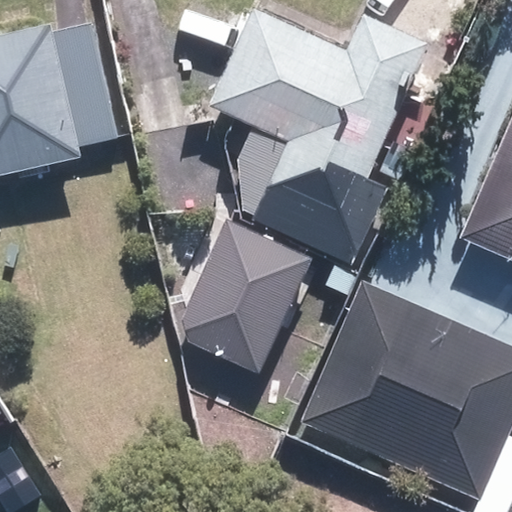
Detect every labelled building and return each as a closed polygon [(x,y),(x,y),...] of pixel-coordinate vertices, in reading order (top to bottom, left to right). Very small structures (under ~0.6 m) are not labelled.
[(256,5),(211,103),(289,138),(267,186),(280,192),(265,225),(323,251),(338,218),(350,223),(433,39),(370,11),(353,49),(256,5)] [(0,172),(87,154),(85,143),(121,135),(97,22),(62,29),(60,19),(0,32),(0,172)] [(511,128),(465,238),(511,258),(511,128)] [(316,252),(230,214),(185,315),(192,338),(263,370),(316,252)] [(511,434),(511,341),(364,274),(299,417),(482,500),(511,434)] [(477,511),(507,511),(511,502),(511,434),(482,500),(477,511)]
